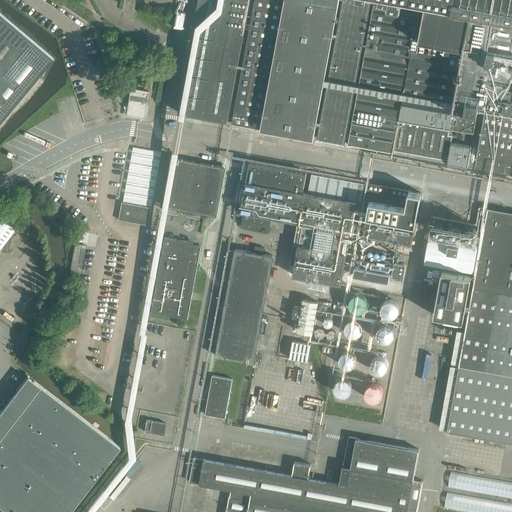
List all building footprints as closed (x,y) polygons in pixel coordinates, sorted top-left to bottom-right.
[(511,0),(199,0),(178,112),(228,122),(228,119),(233,120),(232,122),(314,138),(315,135),(318,136),(318,138),(345,143),(345,140),(348,141),(348,144),(391,152),(448,162),(447,165),(448,165),(448,163),(467,166),(466,169),(467,169),(468,166),(474,167),(474,170),(475,168),(511,174),(511,117),(503,116),(505,106),(511,107),(511,0)] [(0,121),(53,58),(0,12),(0,121)] [(128,108),(127,114),(144,117),(147,105),(149,91),(132,89),(129,104),(128,108)] [(133,147),(123,202),(151,207),(162,152),(133,147)] [(161,205),(208,214),(216,215),(225,167),(170,157),(161,205)] [(249,162),(240,212),(298,222),(290,263),(295,264),(293,275),(314,279),(324,281),(341,284),(351,232),(377,237),(379,237),(385,238),(411,243),(415,224),(416,225),(421,193),(409,191),(369,183),(312,173),(308,192),(303,191),(307,172),(249,162)] [(151,207),(123,202),(122,202),(119,220),(148,225),(151,207)] [(487,209),(486,219),(484,226),(432,217),(429,233),(445,236),(445,238),(429,235),(424,263),(473,272),(474,269),(477,269),(469,309),(466,308),(472,276),(442,270),(434,315),(464,320),(464,317),(468,317),(451,408),(447,431),(511,442),(511,214),(488,210),(488,209),(487,209)] [(242,215),(244,215),(242,226),(255,228),(256,225),(269,227),(270,220),(273,220),(273,219),(271,219),(271,218),(244,213),(244,214),(242,213),(242,215)] [(0,248),(16,227),(0,215),(0,248)] [(165,237),(152,303),(151,312),(188,319),(201,246),(188,243),(189,241),(165,237)] [(69,272),(81,274),(84,256),(85,245),(75,243),(69,272)] [(216,355),(254,362),(273,256),(264,254),(265,248),(255,246),(254,252),(235,249),(216,355)] [(391,280),(402,282),(406,265),(394,263),(391,280)] [(353,275),(389,281),(390,273),(355,266),(353,275)] [(370,308),(379,309),(381,297),(373,295),(370,308)] [(297,331),(312,334),(318,302),(303,299),(297,331)] [(398,299),(382,300),(383,317),(399,317),(398,299)] [(378,321),(378,339),(393,340),(393,321),(378,321)] [(290,358),(307,361),(310,344),(293,341),(290,358)] [(355,350),(341,351),(341,364),(356,364),(355,350)] [(384,373),(389,358),(375,354),(370,369),(384,373)] [(205,414),(225,418),(232,379),(212,375),(205,414)] [(0,411),(0,507),(6,511),(69,511),(119,447),(27,376),(0,411)] [(338,376),(336,392),(351,394),(353,378),(338,376)] [(383,382),(366,383),(366,399),(383,398),(383,382)] [(144,431),(163,435),(166,423),(146,420),(144,431)] [(417,511),(423,481),(413,479),(419,450),(349,437),(340,482),(340,484),(309,478),(309,476),(311,465),(311,464),(299,462),(294,461),(292,473),(292,475),(208,460),(204,459),(194,457),(189,481),(200,483),(208,484),(231,489),(230,496),(229,496),(226,511),(417,511)] [(448,487),(511,498),(511,482),(451,471),(448,487)] [(444,508),(467,511),(511,511),(511,503),(447,492),(444,508)]
